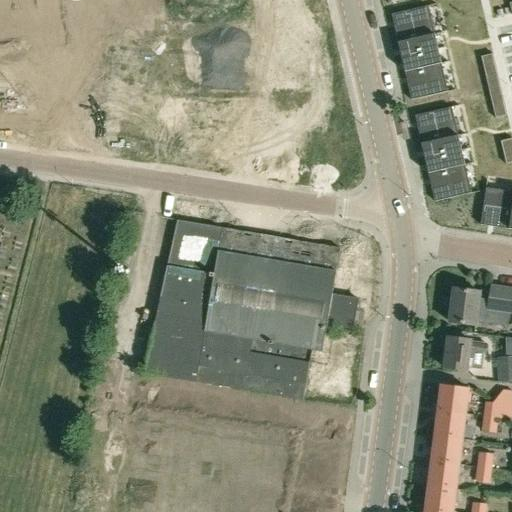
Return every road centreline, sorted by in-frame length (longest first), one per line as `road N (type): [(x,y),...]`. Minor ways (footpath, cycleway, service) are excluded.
road 1 (residential): [(0,158),(398,212)]
road 2 (tertiary): [(375,511),(402,245)]
road 3 (tertiary): [(398,212),(349,0)]
